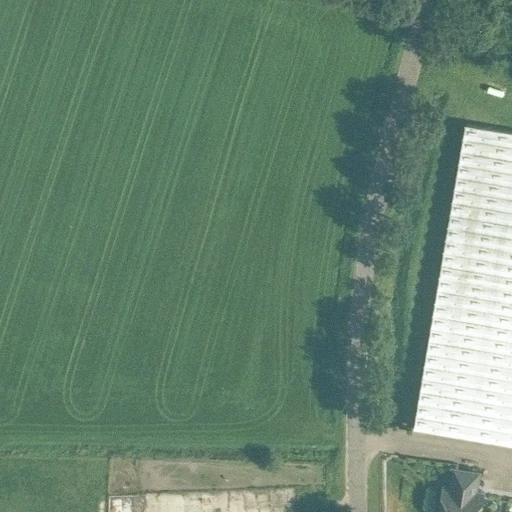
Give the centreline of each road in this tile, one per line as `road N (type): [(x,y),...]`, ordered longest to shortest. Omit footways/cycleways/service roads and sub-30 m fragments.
road 1 (unclassified): [(356,511),(356,329),(381,180),(426,0)]
road 2 (unknown): [(356,437),(511,463)]
